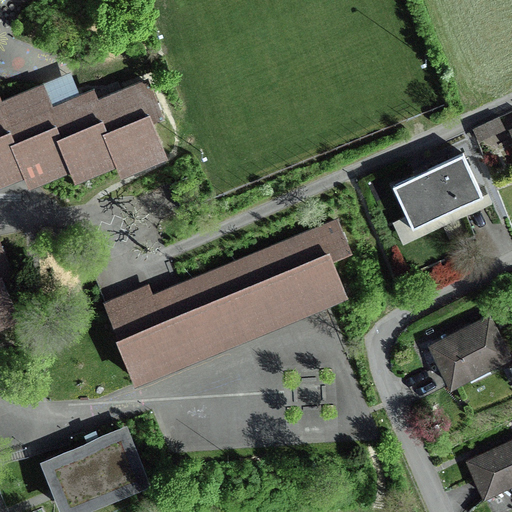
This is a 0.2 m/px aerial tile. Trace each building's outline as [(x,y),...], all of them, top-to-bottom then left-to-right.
[(0,179),(3,178),(21,171),(26,184),(28,183),(27,182),(67,165),(72,178),(74,178),(73,176),(113,159),(118,173),(120,172),(119,170),(161,153),(161,155),(163,155),(149,122),(160,118),(147,85),(95,106),(91,96),(50,113),(41,91),(0,107),(0,179)] [(484,153),(511,142),(500,115),(473,126),(484,153)] [(511,149),(511,147),(511,145),(488,155),(490,160),(511,149)] [(392,219),(403,242),(493,200),(488,189),(483,192),(463,148),(392,181),(407,213),(392,219)] [(347,253),(336,225),(150,301),(108,318),(133,378),(343,293),(329,260),(347,253)] [(0,250),(0,322),(13,317),(14,319),(15,318),(1,283),(11,279),(0,250)] [(495,314),(501,326),(511,320),(505,309),(495,314)] [(511,352),(490,310),(427,341),(450,387),(511,356),(511,352)] [(67,511),(142,482),(122,432),(97,442),(45,464),(64,511),(67,511)] [(511,442),(468,463),(484,497),(511,484),(511,442)]
